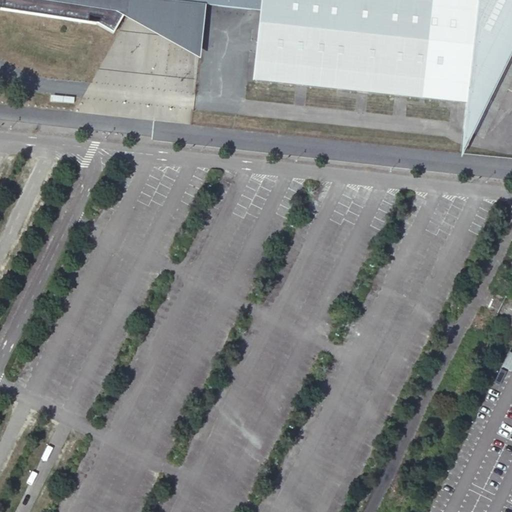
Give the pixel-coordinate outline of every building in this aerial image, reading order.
[(136,0),(136,9),(157,11),(174,13),(175,0),(186,0),(263,9),(264,0),(136,0)] [(264,0),(263,9),(258,59),(255,79),(255,80),(466,102),(477,0),(264,0)] [(511,0),(477,0),(466,102),(464,122),(479,123),(511,53),(511,0)] [(479,123),(464,122),(462,136),(459,162),(471,138),(479,123)] [(115,301),(122,281),(110,276),(103,297),(115,301)]
